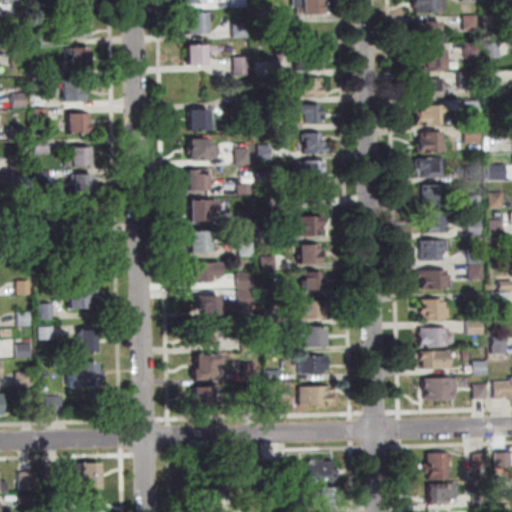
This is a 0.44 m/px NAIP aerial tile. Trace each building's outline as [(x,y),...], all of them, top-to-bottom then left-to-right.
[(72,0),(88,0),(89,10),(73,10),(72,0)] [(232,8),(231,0),(246,0),(247,8),(232,8)] [(293,8),(292,0),(323,0),(323,13),(297,14),(297,8),(293,8)] [(440,13),(413,14),(413,0),(444,0),(445,11),(440,11),(440,13)] [(255,20),(255,8),(269,7),(269,20),(255,20)] [(186,14),(213,13),(213,22),(206,22),(207,35),(187,36),(186,14)] [(464,31),(463,16),(477,16),(477,31),(464,31)] [(483,16),(498,16),(498,29),(483,30),(483,16)] [(88,19),(88,39),(71,40),(71,20),(88,19)] [(247,38),(233,38),(233,24),(247,23),(247,38)] [(420,43),(420,23),(440,23),(440,35),(444,34),(444,41),(439,41),(439,43),(420,43)] [(33,46),(32,32),(47,32),(47,45),(33,46)] [(465,59),(465,44),(479,44),(480,58),(465,59)] [(499,44),(499,58),(484,58),(484,44),(499,44)] [(188,47),(216,46),(217,55),(206,56),(206,66),(188,67),(188,47)] [(66,48),(88,48),(89,72),(73,73),(72,58),(66,58),(66,48)] [(426,73),(426,66),(413,66),(412,53),(424,52),(424,48),(447,48),(448,72),(426,73)] [(295,51),(319,50),(320,71),(296,72),(295,51)] [(11,67),(11,52),(24,52),(24,67),(11,67)] [(234,76),(233,58),(249,58),(249,75),(234,76)] [(272,75),(255,75),(255,62),(271,62),(272,75)] [(34,64),(45,64),(45,77),(34,77),(34,64)] [(476,72),(477,90),(460,90),(459,73),(476,72)] [(498,85),(486,85),(485,72),(498,72),(498,85)] [(442,98),(419,98),(419,78),(442,77),(442,98)] [(322,79),(322,98),(296,99),(296,80),(322,79)] [(80,81),(80,89),(83,89),(83,103),(64,103),(64,81),(80,81)] [(25,108),(12,109),(11,94),(25,94),(25,108)] [(46,107),(34,108),(34,95),(46,95),(46,107)] [(465,116),(465,101),(479,101),(480,116),(465,116)] [(249,103),(249,114),(236,114),(235,103),(249,103)] [(299,115),(298,107),(321,106),(321,125),(303,125),(303,115),(299,115)] [(415,126),(415,112),(420,112),(420,106),(444,106),(445,125),(415,126)] [(34,122),(33,110),(48,109),(48,122),(34,122)] [(209,110),(209,132),(189,133),(189,111),(209,110)] [(68,114),(88,114),(89,125),(91,125),(91,134),(68,134),(68,114)] [(257,132),(257,115),(272,115),(273,132),(257,132)] [(11,127),(25,127),(25,140),(12,140),(11,127)] [(481,143),(465,143),(465,127),(480,127),(481,143)] [(439,133),(440,154),(418,154),(418,139),(420,139),(420,133),(439,133)] [(305,156),(304,135),(321,134),(322,148),(326,148),(326,156),(305,156)] [(48,155),(34,155),(34,141),(48,140),(48,155)] [(208,162),(189,163),(189,141),(207,141),(208,147),(217,147),(217,158),(208,159),(208,162)] [(258,161),(258,147),(271,146),(272,160),(258,161)] [(90,148),(90,169),(72,170),(71,167),(65,167),(64,158),(71,157),(71,149),(90,148)] [(250,165),(236,165),(236,149),(249,149),(250,165)] [(26,155),(26,170),(11,170),(11,156),(26,155)] [(415,159),(445,159),(445,169),(440,170),(440,178),(419,179),(419,175),(416,175),(415,159)] [(296,171),(296,163),(325,162),(325,175),(323,175),(323,182),(305,182),(305,171),(296,171)] [(480,180),(467,180),(467,167),(480,167),(480,180)] [(500,169),(500,179),(488,179),(488,169),(500,169)] [(188,171),(197,171),(197,175),(207,175),(208,191),(189,192),(188,171)] [(35,172),(48,172),(49,184),(36,184),(35,172)] [(275,187),(261,187),(260,174),(274,174),(275,187)] [(71,175),(92,175),(92,194),(63,195),(63,185),(71,185),(71,175)] [(450,184),(451,194),(447,194),(448,205),(423,206),(422,185),(450,184)] [(251,185),(251,195),(238,195),(238,185),(251,185)] [(490,194),(502,193),(503,209),(490,209),(490,194)] [(469,209),(469,196),(481,195),(481,209),(469,209)] [(190,201),(217,200),(217,214),(208,214),(208,223),(190,224),(190,201)] [(27,216),(13,216),(13,203),(27,203),(27,216)] [(89,203),(90,225),(70,226),(69,203),(89,203)] [(251,212),(252,226),(240,226),(239,213),(251,212)] [(426,233),(426,215),(445,214),(446,233),(426,233)] [(298,217),(322,216),(322,228),(318,228),(319,237),(298,238),(298,217)] [(49,220),(49,232),(36,233),(36,220),(49,220)] [(467,221),(481,220),(481,236),(468,236),(467,221)] [(490,234),(489,221),(504,220),(504,233),(490,234)] [(260,242),(260,231),(274,230),(274,242),(260,242)] [(210,232),(211,253),(190,254),(189,232),(210,232)] [(442,261),(420,262),(420,241),(446,241),(446,252),(442,252),(442,261)] [(239,243),(253,243),(254,257),(239,257),(239,243)] [(299,266),(299,246),(320,245),(321,265),(299,266)] [(469,265),(469,250),(483,250),(483,264),(469,265)] [(511,263),(496,263),(496,251),(511,250),(511,263)] [(260,257),(275,257),(275,270),(261,270),(260,257)] [(221,278),(211,279),(211,283),(192,284),(191,264),(220,263),(221,278)] [(470,281),(470,266),(483,266),(483,280),(470,281)] [(422,290),(421,279),(417,279),(417,272),(446,271),(447,289),(422,290)] [(321,272),(322,291),(300,292),(300,283),(303,283),(303,273),(321,272)] [(254,288),(237,289),(237,275),(253,274),(254,288)] [(499,281),(511,281),(511,291),(499,291),(499,281)] [(16,282),(28,282),(29,295),(17,295),(16,282)] [(95,295),(89,295),(89,310),(70,311),(69,283),(95,282),(95,295)] [(262,300),(261,285),(275,284),(275,299),(262,300)] [(238,290),(253,290),(253,306),(238,306),(238,290)] [(509,307),(494,307),(494,294),(508,293),(509,307)] [(482,294),(483,308),(470,309),(470,294),(482,294)] [(196,297),(219,296),(219,303),(229,303),(230,313),(219,314),(219,317),(202,317),(202,311),(196,312),(196,297)] [(422,320),(422,301),(442,300),(442,309),(447,309),(448,320),(422,320)] [(328,301),(329,319),(300,320),(300,313),(292,313),(292,302),(328,301)] [(52,304),(52,320),(39,320),(38,304),(52,304)] [(29,312),(29,326),(18,327),(17,312),(29,312)] [(481,321),(482,336),(467,336),(467,321),(481,321)] [(219,324),(220,333),(214,333),(215,347),(192,348),(191,325),(219,324)] [(39,327),(53,327),(53,340),(39,341),(39,327)] [(298,328),(326,327),(327,347),(305,347),(304,336),(298,336),(298,328)] [(447,348),(420,348),(420,329),(446,328),(446,336),(452,336),(452,345),(447,346),(447,348)] [(79,331),(96,330),(96,355),(79,355),(79,331)] [(492,355),(492,338),(505,337),(506,354),(492,355)] [(255,351),(243,351),(242,338),(255,338),(255,351)] [(277,354),(263,354),(263,341),(277,340),(277,354)] [(16,359),(16,346),(31,345),(31,358),(16,359)] [(422,370),(422,353),(449,352),(449,369),(422,370)] [(300,374),(299,357),(327,356),(327,371),(323,371),(324,374),(300,374)] [(221,367),(214,367),(215,382),(193,382),(193,373),(197,373),(196,358),(220,357),(221,367)] [(96,363),(96,371),(101,371),(101,381),(96,381),(97,388),(69,389),(68,375),(79,374),(79,363),(96,363)] [(473,363),(486,363),(486,377),(473,377),(473,363)] [(255,364),(256,377),(243,378),(243,364),(255,364)] [(265,381),(264,371),(279,370),(279,381),(265,381)] [(33,389),(16,389),(16,374),(33,374),(33,389)] [(510,379),(511,378),(511,395),(511,399),(493,400),(493,383),(510,383),(510,379)] [(424,402),(424,380),(456,379),(457,396),(454,396),(454,401),(424,402)] [(265,397),(264,384),(278,384),(278,396),(265,397)] [(244,400),(244,387),(256,386),(256,400),(244,400)] [(473,401),(473,386),(486,386),(486,400),(473,401)] [(300,388),(329,387),(329,406),(300,407),(300,388)] [(193,388),(212,388),(213,407),(194,407),(193,388)] [(33,406),(19,407),(18,391),(33,391),(33,406)] [(0,396),(9,396),(9,410),(1,410),(1,417),(0,417),(0,396)] [(61,397),(61,415),(44,415),(44,398),(61,397)] [(427,454),(448,454),(448,455),(450,455),(452,457),(452,460),(450,462),(448,462),(449,480),(428,480),(428,474),(424,474),(424,466),(427,466),(427,454)] [(472,468),(472,455),(486,454),(486,468),(472,468)] [(495,454),(511,454),(511,468),(495,469),(495,454)] [(268,475),(267,462),(281,461),(282,475),(268,475)] [(308,485),(307,465),(316,465),(316,461),(323,461),(323,462),(332,462),(333,485),(308,485)] [(76,464),(98,464),(99,489),(82,490),(82,475),(76,475),(76,464)] [(45,465),(60,465),(60,481),(46,481),(45,465)] [(34,473),(34,491),(20,491),(19,474),(34,473)] [(496,482),(509,482),(509,494),(496,494),(496,482)] [(456,500),(447,500),(447,506),(429,507),(428,485),(455,485),(456,500)] [(319,487),(336,487),(337,508),(319,509),(319,487)] [(199,511),(199,510),(196,511),(196,493),(217,493),(217,511),(199,511)] [(473,508),(473,495),(488,495),(488,507),(473,508)] [(19,496),(32,496),(33,508),(19,508),(19,496)] [(81,511),(81,497),(97,496),(97,504),(100,503),(100,511),(81,511)] [(284,511),(270,511),(269,500),(283,500),(284,511)]
